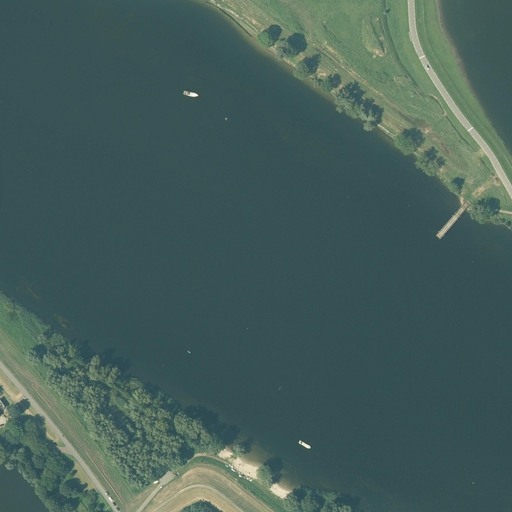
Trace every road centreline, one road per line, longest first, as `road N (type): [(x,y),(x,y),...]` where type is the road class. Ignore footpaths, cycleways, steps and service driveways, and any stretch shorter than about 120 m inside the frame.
road 1 (unclassified): [(410,0),(427,68),(511,193)]
road 2 (unclassified): [(116,511),(0,364)]
